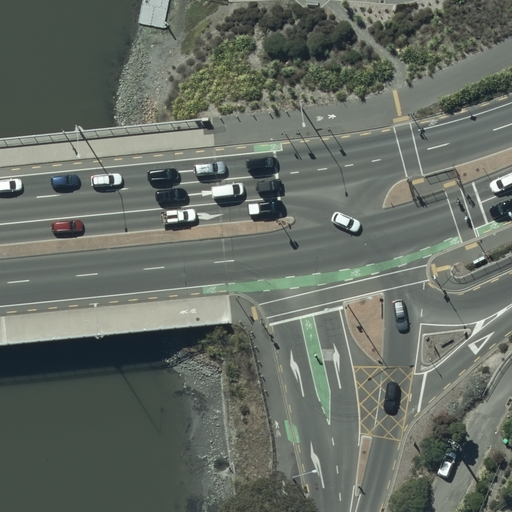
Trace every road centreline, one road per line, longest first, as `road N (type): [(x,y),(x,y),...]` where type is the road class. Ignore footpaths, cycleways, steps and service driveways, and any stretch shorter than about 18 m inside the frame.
road 1 (secondary): [(0,201),(319,169)]
road 2 (secondary): [(309,251),(0,283)]
road 3 (secondary): [(366,162),(511,123)]
road 4 (tertiary): [(324,396),(303,302),(309,251)]
road 5 (tertiary): [(511,322),(442,376),(394,398)]
road 6 (secondary): [(511,190),(387,236)]
